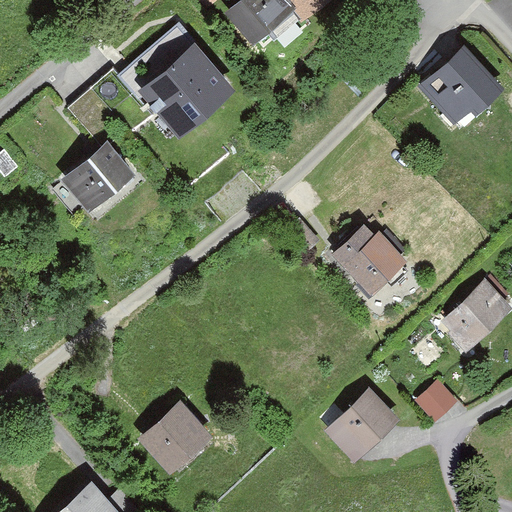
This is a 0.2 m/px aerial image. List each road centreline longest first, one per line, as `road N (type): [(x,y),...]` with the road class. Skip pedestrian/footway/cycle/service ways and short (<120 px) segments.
road 1 (residential): [(472,9),(269,208),(0,404)]
road 2 (residential): [(130,0),(0,111)]
road 3 (residential): [(461,511),(449,474),(456,435),(511,392)]
